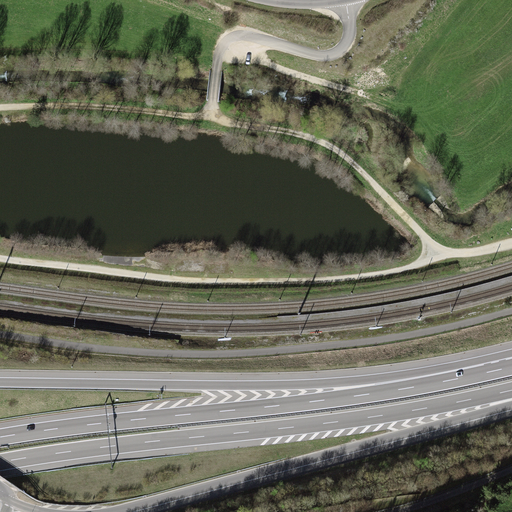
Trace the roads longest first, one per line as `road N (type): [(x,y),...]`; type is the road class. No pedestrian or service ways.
road 1 (motorway): [(0,461),(408,411),(511,390)]
road 2 (motorway): [(497,370),(308,402),(0,436)]
road 3 (motorway): [(497,370),(459,365),(288,385),(0,382)]
road 4 (motorway): [(95,511),(511,403)]
road 5 (unclassified): [(210,119),(217,55),(227,40),(255,36),(329,54),(349,32),(345,0)]
road 6 (track): [(363,88),(220,48)]
road 7 (track): [(511,468),(394,511)]
